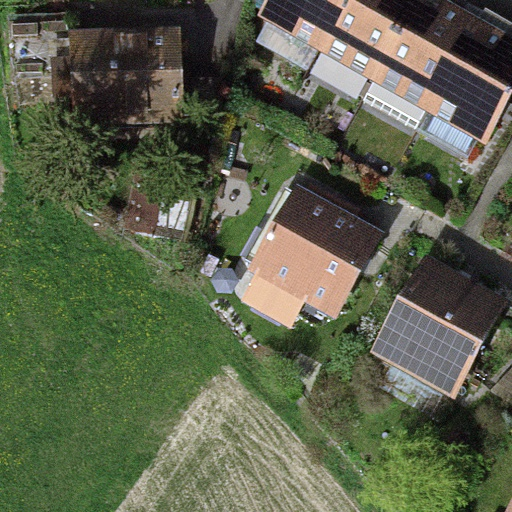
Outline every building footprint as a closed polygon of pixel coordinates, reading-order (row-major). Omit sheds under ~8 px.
[(322,47),(348,0),(277,0),(268,16),(322,47)] [(348,0),(322,47),(375,77),(418,0),(348,0)] [(443,0),(418,0),(375,77),(431,110),(481,22),(443,0)] [(511,39),(481,22),(431,110),(484,140),(511,91),(511,39)] [(68,23),(9,27),(12,78),(55,75),(53,50),(70,49),(68,23)] [(188,49),(80,52),(82,120),(190,117),(188,49)] [(251,281),(341,330),(389,245),(299,195),(251,281)] [(427,264),(370,362),(454,410),(510,311),(427,264)]
